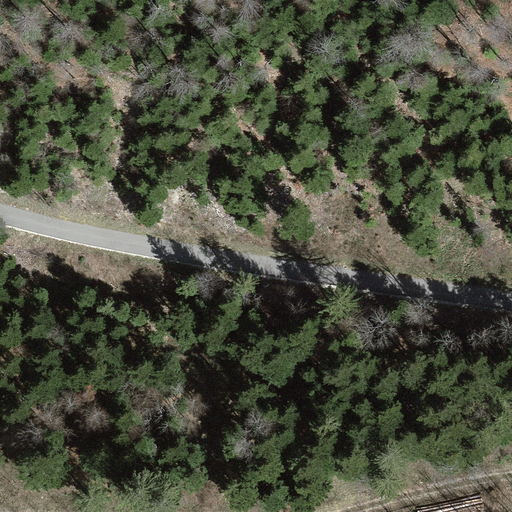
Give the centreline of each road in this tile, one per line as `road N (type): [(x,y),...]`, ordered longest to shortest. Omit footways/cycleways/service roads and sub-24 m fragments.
road 1 (unclassified): [(511,300),(150,247),(0,212)]
road 2 (track): [(511,477),(344,511)]
